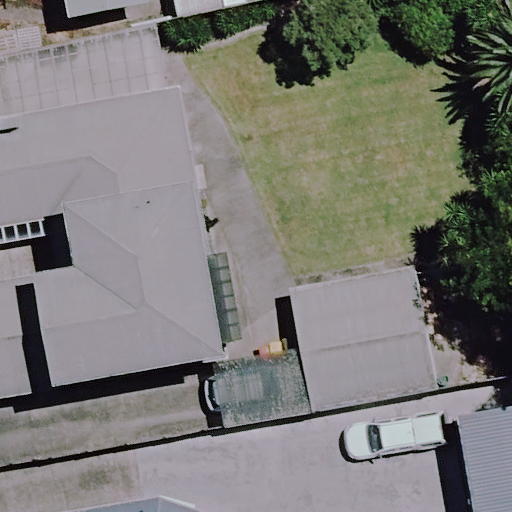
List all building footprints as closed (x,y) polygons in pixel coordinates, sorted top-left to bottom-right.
[(67,0),(73,25),(147,10),(145,0),(67,0)] [(0,405),(224,361),(172,99),(0,133),(0,239),(58,228),(69,284),(0,298),(0,405)] [(431,393),(405,270),(289,294),(315,418),(431,393)] [(511,511),(511,419),(471,426),(486,511),(511,511)] [(208,511),(152,493),(40,511),(208,511)]
